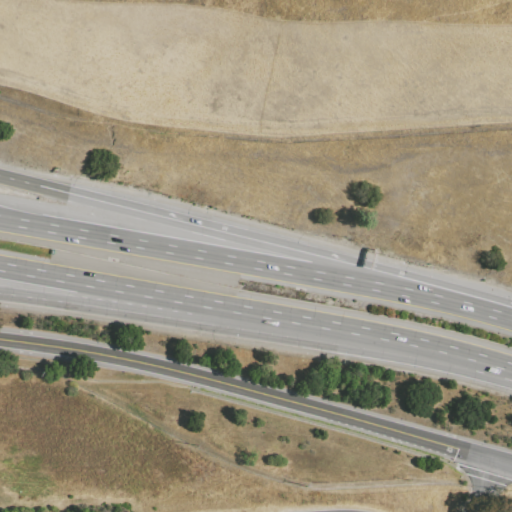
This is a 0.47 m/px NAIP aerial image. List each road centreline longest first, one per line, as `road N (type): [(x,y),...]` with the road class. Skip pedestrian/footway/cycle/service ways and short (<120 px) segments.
road 1 (tertiary): [(492,459),(149,364),(0,339)]
road 2 (motorway): [(401,283),(378,287),(0,218)]
road 3 (motorway): [(401,283),(383,268),(40,186)]
road 4 (motorway): [(193,306),(451,351),(511,370)]
road 5 (motorway): [(0,266),(165,301)]
road 6 (motorway): [(0,294),(165,301)]
